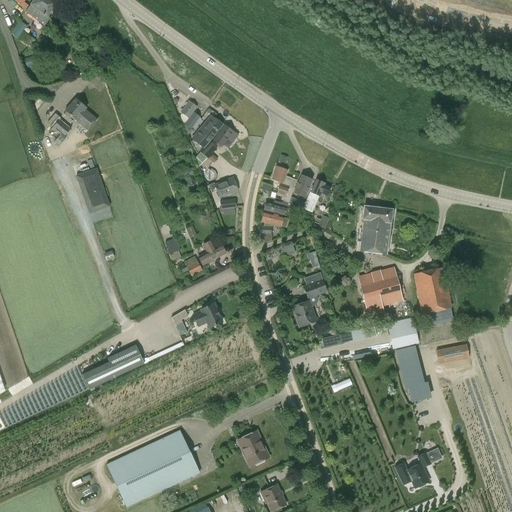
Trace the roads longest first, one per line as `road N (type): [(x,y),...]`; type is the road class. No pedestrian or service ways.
road 1 (unclassified): [(331,511),(246,259),(250,187),(276,113)]
road 2 (tertiary): [(511,208),(386,175),(276,113)]
road 3 (tertiary): [(276,113),(122,0)]
